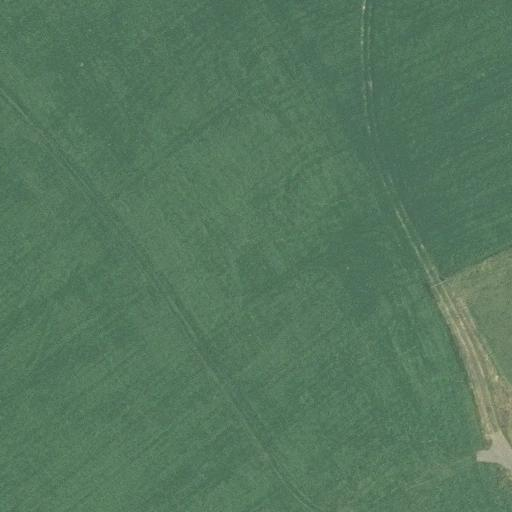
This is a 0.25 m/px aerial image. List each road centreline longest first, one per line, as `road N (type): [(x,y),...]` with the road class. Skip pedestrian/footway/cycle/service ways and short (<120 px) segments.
road 1 (track): [(511,461),(501,448),(380,500),(336,508),(302,484),(159,259),(102,185),(0,82)]
road 2 (track): [(511,46),(438,205),(432,276),(468,339),(501,448)]
